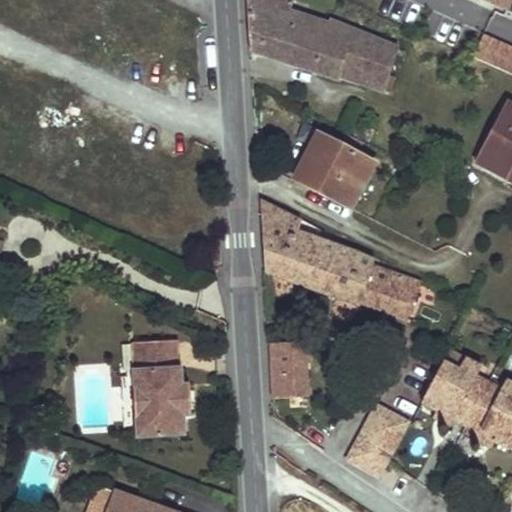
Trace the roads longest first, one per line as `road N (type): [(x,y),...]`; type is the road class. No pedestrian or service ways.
road 1 (tertiary): [(256,511),(225,0)]
road 2 (unknown): [(233,136),(0,38)]
